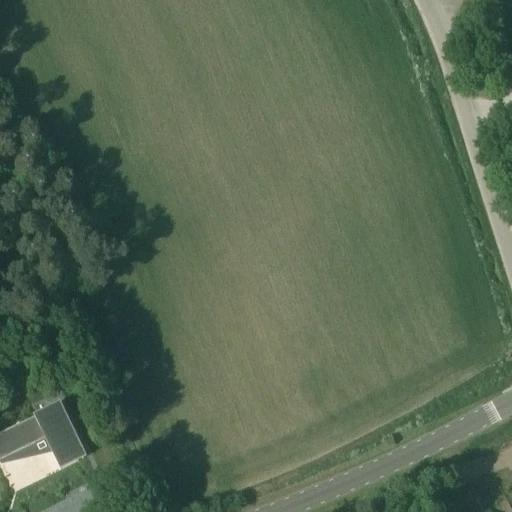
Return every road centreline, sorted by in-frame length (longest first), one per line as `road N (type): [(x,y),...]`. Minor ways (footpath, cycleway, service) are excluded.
road 1 (unclassified): [(511,260),(422,0)]
road 2 (tertiary): [(274,511),(511,401)]
